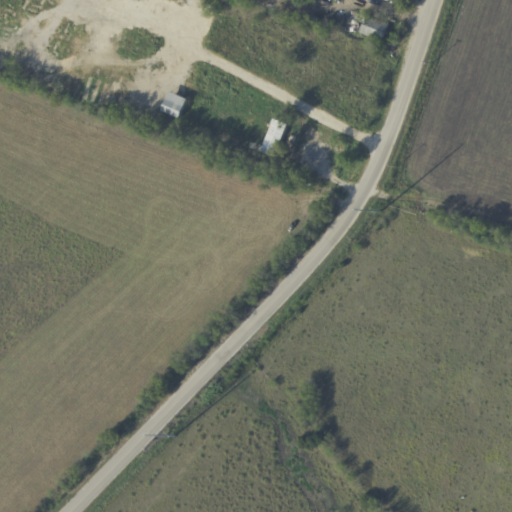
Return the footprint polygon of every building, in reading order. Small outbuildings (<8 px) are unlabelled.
[(320,19),(318,24),(308,19),(310,15),(320,19)] [(390,25),(384,42),(363,34),(370,17),(390,25)] [(331,28),(330,29),(324,27),(326,19),(333,22),(331,28)] [(295,62),(302,65),(299,72),(292,69),(295,62)] [(188,100),(189,100),(181,119),(163,112),(171,93),(188,100)] [(289,126),(277,157),(263,152),(275,120),(289,126)] [(243,145),(239,155),(230,152),(232,146),(227,144),(229,137),(244,143),(243,145)] [(269,157),(276,160),(272,168),(265,165),(269,157)]
